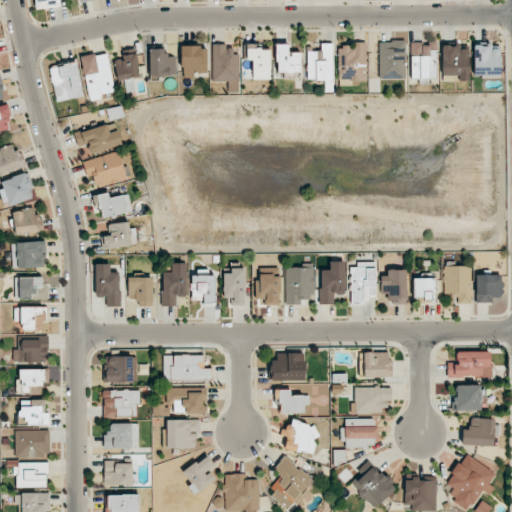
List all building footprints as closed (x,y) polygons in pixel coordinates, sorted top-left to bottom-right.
[(33,0),(35,10),(60,7),(58,0),(33,0)] [(405,79),(405,41),(379,41),(378,78),(405,79)] [(411,42),(410,78),(436,78),(437,50),(429,50),(429,42),(411,42)] [(332,43),(320,44),(320,51),(307,51),(307,81),(328,80),(328,92),(333,91),(332,43)] [(288,44),(275,44),(276,72),(300,71),(300,52),(289,52),(288,44)] [(337,45),(338,86),(353,85),(353,81),(366,81),(365,44),(337,45)] [(459,44),(441,44),(442,81),(468,81),(468,49),(459,49),(459,44)] [(474,44),(473,76),(500,76),(500,49),(491,49),(491,44),(474,44)] [(238,55),(232,55),(232,45),(212,46),(212,81),(239,80),(238,55)] [(206,46),(181,46),(182,77),(193,77),(193,73),(207,72),(206,46)] [(270,79),(269,46),(246,47),(246,60),(252,60),(253,80),(270,79)] [(166,48),(149,49),(150,77),(176,76),(175,57),(166,57),(166,48)] [(107,52),(81,57),(89,101),(102,99),(101,94),(114,91),(107,52)] [(139,76),(135,54),(114,58),(118,80),(139,76)] [(49,68),(57,102),(84,96),(76,62),(49,68)] [(0,106),(0,131),(12,129),(6,105),(0,106)] [(122,144),(118,130),(109,133),(107,124),(76,133),(82,156),(122,144)] [(0,174),(24,166),(16,143),(0,148),(0,174)] [(82,162),(87,177),(92,175),(96,187),(126,177),(118,151),(82,162)] [(28,186),(32,184),(28,172),(0,180),(0,189),(5,206),(32,197),(28,186)] [(101,217),(131,212),(129,194),(109,197),(108,193),(98,195),(101,217)] [(11,211),(13,235),(43,232),(42,214),(34,215),(34,209),(11,211)] [(133,221),(108,224),(109,237),(101,237),(102,248),(135,245),(133,221)] [(12,268),(45,267),(45,242),(11,243),(12,268)] [(319,304),(334,304),(334,294),(344,294),(344,261),(329,261),(329,270),(320,270),(319,304)] [(120,306),(119,272),(110,272),(110,263),(95,264),(95,297),(106,297),(106,306),(120,306)] [(186,263),(171,263),(171,271),(162,271),(162,307),(176,307),(176,297),(186,296),(186,263)] [(470,304),(471,266),(443,265),(443,295),(457,295),(457,303),(470,304)] [(314,303),(314,266),(285,266),(285,303),(314,303)] [(223,273),(223,297),(232,298),(232,304),(244,305),(245,268),(230,268),(230,273),(223,273)] [(374,268),(350,268),(350,303),(368,302),(368,293),(375,293),(374,268)] [(215,271),(197,271),(197,275),(191,275),(191,301),(214,302),(215,271)] [(405,271),(380,271),(380,294),(388,294),(388,304),(406,304),(405,271)] [(476,303),(492,303),(492,297),(501,297),(501,274),(475,275),(476,303)] [(279,275),(259,275),(259,281),(255,282),(255,299),(265,299),(265,305),(280,305),(279,275)] [(42,277),(14,277),(15,299),(48,298),(48,285),(42,286),(42,277)] [(152,306),(153,277),(128,277),(127,299),(138,299),(138,306),(152,306)] [(434,278),(413,278),(413,297),(423,296),(424,302),(435,302),(434,278)] [(46,307),(14,307),(14,325),(22,325),(22,330),(46,330),(46,307)] [(47,362),(48,338),(18,337),(18,348),(13,348),(13,361),(47,362)] [(446,377),(481,377),(481,366),(489,366),(490,352),(455,351),(455,361),(447,361),(446,377)] [(390,377),(390,352),(363,352),(364,377),(390,377)] [(304,381),(304,353),(277,353),(276,360),(269,360),(269,380),(304,381)] [(163,381),(211,380),(211,368),(203,368),(203,355),(163,355),(163,381)] [(105,383),(136,382),(136,356),(104,357),(105,383)] [(452,411),(482,410),(482,385),(455,385),(456,398),(451,398),(452,411)] [(390,387),(353,387),(352,413),(381,413),(381,407),(390,407),(390,387)] [(173,413),(204,413),(204,400),(206,400),(206,388),(166,388),(166,404),(173,404),(173,413)] [(308,395),(290,395),(290,389),(277,390),(278,414),(304,413),(304,405),(309,405),(308,395)] [(140,390),(103,390),(103,416),(136,417),(136,404),(140,404),(140,390)] [(19,425),(48,425),(48,413),(43,413),(43,400),(19,400),(19,425)] [(284,447),(310,455),(319,428),(288,418),(282,435),(287,437),(284,447)] [(342,448),(367,449),(367,443),(376,444),(376,419),(343,418),(342,448)] [(461,445),(493,446),(494,418),(469,418),(469,429),(462,429),(461,445)] [(166,447),(197,448),(198,420),(167,419),(166,447)] [(103,449),(137,448),(137,423),(110,423),(110,433),(103,433),(103,449)] [(15,456),(50,456),(49,430),(14,430),(15,456)] [(497,475),(465,453),(444,484),(453,490),(448,498),(467,511),(482,490),(485,492),(497,475)] [(216,479),(211,470),(215,467),(207,455),(181,473),(196,493),(216,479)] [(290,511),(314,479),(283,456),(273,470),(281,476),(268,495),(290,511)] [(103,484),(132,485),(132,462),(104,462),(103,484)] [(15,486),(47,487),(48,464),(15,463),(15,486)] [(373,509),(395,488),(373,464),(351,485),(373,509)] [(224,511),(244,511),(258,511),(258,479),(243,480),(243,474),(224,474),(224,511)] [(435,511),(436,478),(404,477),(403,505),(411,505),(411,511),(435,511)] [(48,511),(48,492),(22,493),(21,511),(48,511)]
